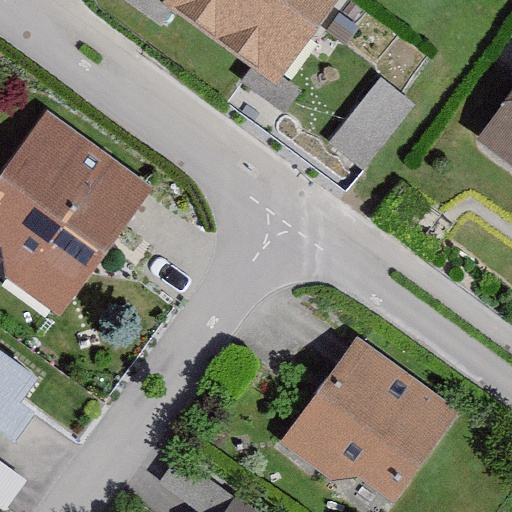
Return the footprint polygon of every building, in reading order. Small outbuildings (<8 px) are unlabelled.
[(332,0),(168,0),(160,12),(269,89),(332,0)] [(382,68),(335,132),(371,159),(418,95),(382,68)] [(511,87),(471,143),(511,172),(511,87)] [(0,246),(10,275),(54,307),(133,196),(42,132),(0,189),(0,246)] [(16,398),(34,373),(0,347),(0,427),(1,426),(19,440),(38,414),(16,398)] [(343,476),(361,468),(389,489),(446,413),(359,348),(292,438),(343,476)] [(0,505),(8,511),(9,511),(32,482),(0,457),(0,505)]
